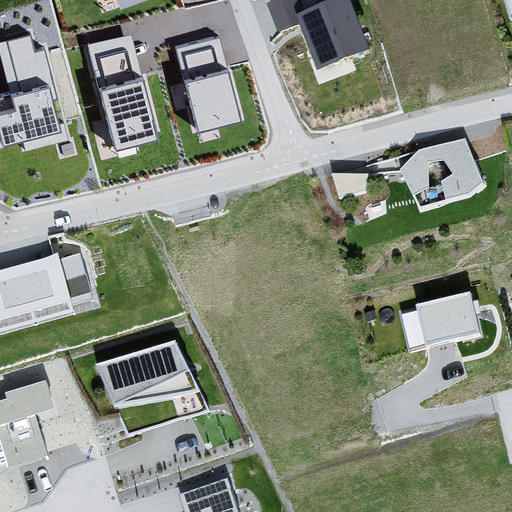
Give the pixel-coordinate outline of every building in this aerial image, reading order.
[(349,0),(337,0),(298,15),(318,65),(367,46),(349,0)] [(33,49),(27,29),(0,36),(0,56),(7,83),(0,84),(0,137),(63,121),(42,46),(33,49)] [(157,131),(129,30),(86,42),(114,142),(157,131)] [(218,34),(175,44),(195,125),(238,115),(218,34)] [(418,150),(401,171),(420,210),(470,196),(484,184),(466,139),(418,150)] [(368,174),(332,174),(340,199),(365,192),(368,174)] [(60,254),(0,269),(0,331),(75,311),(60,254)] [(470,293),(417,306),(427,348),(480,336),(470,293)] [(175,343),(97,366),(129,435),(210,410),(201,390),(175,343)] [(9,401),(0,403),(0,474),(51,460),(37,416),(55,411),(46,383),(7,395),(9,401)] [(184,511),(239,511),(228,477),(178,495),(184,511)]
